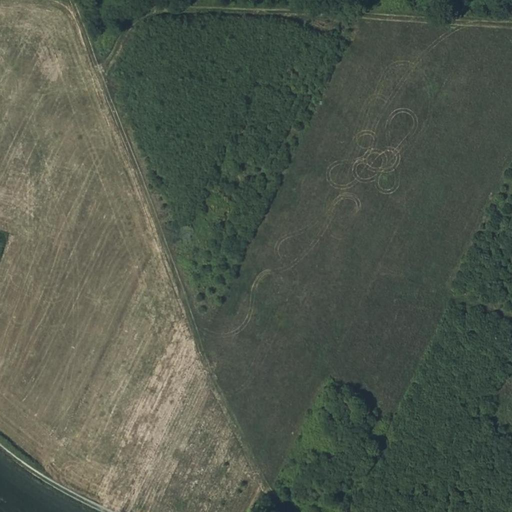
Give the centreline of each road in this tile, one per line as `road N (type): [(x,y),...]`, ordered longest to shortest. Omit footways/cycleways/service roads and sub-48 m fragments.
road 1 (track): [(284,511),(192,339),(69,0)]
road 2 (track): [(511,23),(138,4),(114,55),(97,65)]
road 3 (track): [(108,511),(0,447)]
